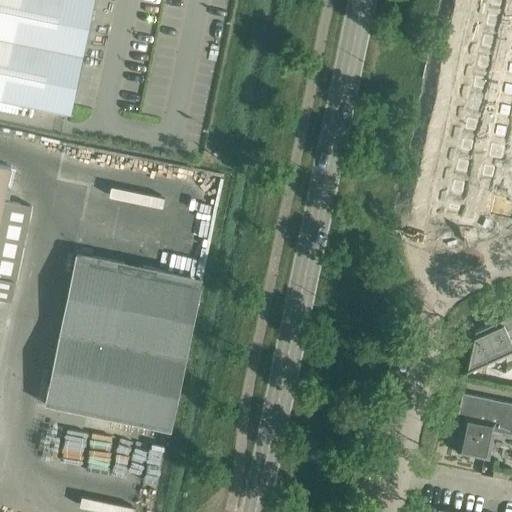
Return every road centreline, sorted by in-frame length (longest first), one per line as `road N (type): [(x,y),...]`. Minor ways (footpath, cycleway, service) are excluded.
road 1 (secondary): [(255,511),(365,0)]
road 2 (residential): [(444,304),(404,258),(452,0)]
road 3 (residential): [(407,469),(444,304)]
